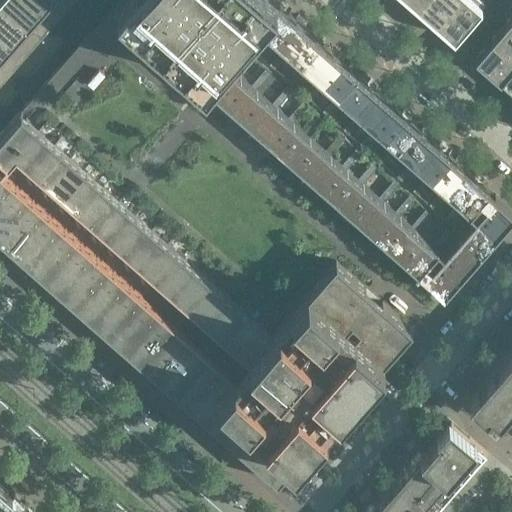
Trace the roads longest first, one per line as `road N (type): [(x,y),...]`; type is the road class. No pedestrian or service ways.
road 1 (secondary): [(232,511),(0,309)]
road 2 (residential): [(314,511),(511,287)]
road 3 (secondary): [(0,412),(113,511)]
